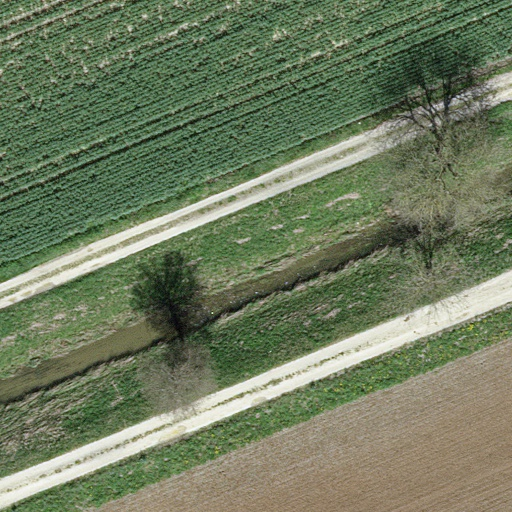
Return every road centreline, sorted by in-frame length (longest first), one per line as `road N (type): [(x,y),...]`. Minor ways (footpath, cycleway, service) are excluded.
road 1 (track): [(511,279),(0,491)]
road 2 (track): [(0,300),(511,90)]
